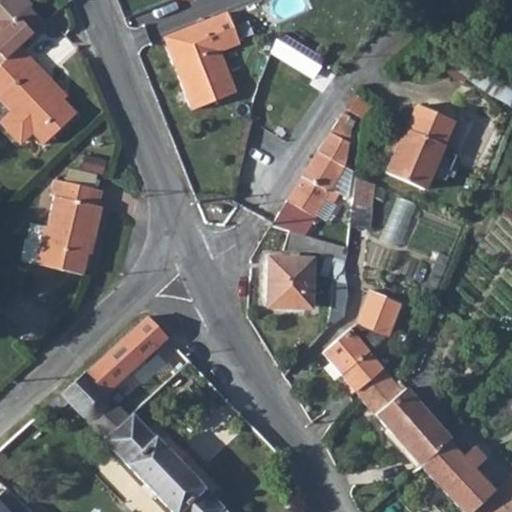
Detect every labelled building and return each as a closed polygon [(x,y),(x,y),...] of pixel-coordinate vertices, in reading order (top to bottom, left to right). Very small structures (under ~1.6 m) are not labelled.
[(0,0),(0,62),(0,63),(19,45),(42,23),(21,0),(0,0)] [(174,38),(185,66),(176,70),(192,114),(234,99),(219,57),(241,49),(229,17),(174,38)] [(165,42),(176,70),(185,66),(174,38),(165,42)] [(277,40),(270,57),(312,84),(322,70),(277,40)] [(0,92),(0,97),(43,142),(74,113),(40,77),(44,72),(19,45),(0,63),(0,62),(0,64),(14,79),(0,92)] [(0,92),(14,79),(0,64),(0,92)] [(403,128),(384,173),(422,190),(426,181),(440,150),(452,122),(416,106),(413,107),(403,128)] [(286,201),(305,213),(314,218),(324,201),(333,205),(338,195),(330,190),(343,169),(351,129),(345,126),(349,118),(342,114),(286,201)] [(440,150),(426,181),(442,188),(456,157),(440,150)] [(373,229),(377,181),(356,179),(352,227),(373,229)] [(32,264),(78,275),(86,241),(91,242),(99,208),(94,207),(97,192),(52,181),(48,196),(52,197),(41,241),(37,241),(32,264)] [(384,237),(404,245),(420,204),(401,196),(384,237)] [(277,216),(297,227),(305,213),(286,201),(277,216)] [(269,308),(309,308),(309,262),(271,261),(269,308)] [(343,375),(373,350),(388,339),(392,335),(405,304),(371,290),(357,324),(325,352),(343,375)] [(59,396),(73,409),(104,441),(102,444),(167,511),(223,511),(133,420),(139,414),(130,405),(120,413),(102,397),(165,339),(145,318),(59,396)] [(343,375),(348,379),(345,382),(355,394),(358,392),(387,368),(387,367),(373,350),(343,375)] [(358,392),(377,414),(406,390),(387,368),(358,392)] [(377,414),(422,466),(452,440),(454,438),(453,436),(410,386),(406,390),(377,414)] [(41,411),(54,425),(73,409),(59,396),(41,411)] [(422,466),(465,511),(474,511),(498,489),(478,469),(474,464),(486,454),(478,445),(466,456),(452,440),(422,466)] [(474,464),(478,469),(490,458),(486,454),(474,464)] [(511,511),(511,477),(498,489),(474,511),(511,511)] [(0,496),(0,503),(8,511),(25,511),(5,491),(0,496)] [(0,511),(8,511),(0,503),(0,511)]
